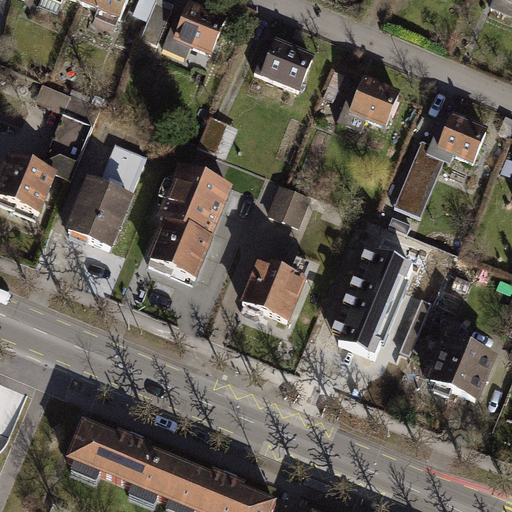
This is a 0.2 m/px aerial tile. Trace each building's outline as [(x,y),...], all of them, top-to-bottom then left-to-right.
[(91,0),(46,0),(42,10),(62,19),(69,3),(87,11),(91,0)] [(139,0),(91,0),(87,11),(101,16),(95,29),(118,39),(124,26),(128,28),(139,0)] [(151,27),(160,3),(153,0),(144,0),(136,22),(151,27)] [(511,0),(498,0),(493,13),(511,20),(511,0)] [(177,9),(160,3),(151,27),(143,45),(160,51),(177,9)] [(233,26),(195,10),(191,19),(181,15),(162,59),(195,73),(201,60),(216,66),(233,26)] [(322,64),(274,45),(266,63),(262,62),(253,83),(306,104),(322,64)] [(409,98),(367,82),(363,90),(353,86),(340,118),(393,139),(409,98)] [(67,115),(44,172),(61,179),(74,184),(97,127),(67,115)] [(493,138),(446,118),(434,149),(425,145),(397,212),(425,223),(448,167),(476,179),(493,138)] [(241,133),(227,128),(215,159),(228,164),(241,133)] [(91,186),(68,244),(119,264),(142,206),(137,204),(152,166),(117,153),(103,190),(91,186)] [(0,182),(0,211),(41,228),(61,179),(44,172),(9,159),(0,182)] [(229,191),(183,172),(163,221),(169,224),(151,269),(172,277),(174,274),(195,282),(211,242),(208,241),(229,191)] [(281,190),(269,222),(302,234),(314,202),(281,190)] [(413,238),(417,227),(394,217),(389,228),(413,238)] [(376,256),(339,347),(376,362),(414,271),(376,256)] [(305,284),(261,266),(244,307),(288,325),(305,284)] [(472,286),(458,280),(452,297),(465,302),(472,286)] [(432,304),(423,300),(401,355),(411,358),(432,304)] [(493,360),(450,343),(434,385),(440,387),(437,395),(451,400),(454,393),(477,402),(493,360)] [(102,429),(83,473),(176,511),(177,511),(196,468),(164,455),(165,451),(138,439),(136,443),(102,429)] [(196,468),(177,511),(289,511),(291,508),(260,495),(262,491),(232,478),(230,483),(196,468)]
